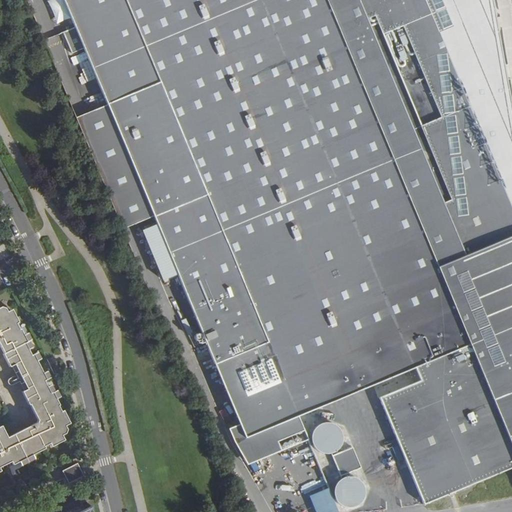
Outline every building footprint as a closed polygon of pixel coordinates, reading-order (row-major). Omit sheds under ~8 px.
[(58,0),(71,31),(61,35),(70,56),(80,52),(102,107),(73,120),(120,229),(150,217),(235,425),(241,438),(299,416),(416,368),(422,381),(379,399),(423,505),(511,467),(511,137),(511,131),(505,90),(500,60),(494,26),(488,0),(58,0)] [(511,117),(491,0),(488,0),(494,26),(500,60),(505,90),(511,131),(511,137),(511,117)] [(74,70),(76,78),(86,76),(85,68),(74,70)] [(0,473),(64,441),(59,430),(67,426),(45,383),(50,380),(47,375),(43,377),(38,368),(37,366),(40,364),(36,357),(32,359),(28,352),(32,350),(25,337),(21,340),(14,327),(18,325),(12,313),(8,316),(4,308),(0,309),(0,473)] [(309,440),(299,416),(241,438),(235,425),(226,429),(231,443),(244,466),(309,440)] [(348,473),(361,468),(352,447),(339,452),(338,449),(339,449),(340,447),(341,447),(341,446),(342,445),(342,444),(342,442),(343,441),(343,440),(343,439),(343,438),(343,437),(343,436),(343,435),(342,434),(342,433),(342,432),(341,430),(340,428),(339,428),(339,427),(338,426),(337,425),(336,425),(335,424),(334,423),(333,423),(332,423),(331,422),(330,422),(329,422),(328,422),(327,422),(325,422),(324,422),(323,422),(322,423),(321,423),(320,423),(319,424),(318,425),(317,425),(316,426),(316,427),(315,428),(314,428),(313,429),(313,430),(312,431),(312,432),(311,433),(311,434),(311,436),(311,437),(311,438),(311,439),(311,440),(311,441),(311,442),(312,443),(312,444),(313,445),(313,446),(314,447),(315,448),(315,449),(316,450),(317,450),(318,451),(319,452),(334,486),(334,487),(333,489),(333,490),(333,491),(333,492),(333,493),(333,494),(333,495),(334,496),(334,497),(335,498),(335,499),(335,500),(336,501),(337,502),(337,503),(338,504),(339,504),(340,505),(341,505),(342,506),(343,507),(344,507),(345,507),(346,507),(347,508),(348,508),(349,508),(350,508),(352,507),(353,507),(354,507),(355,507),(356,506),(357,506),(358,505),(359,504),(360,503),(361,502),(362,501),(363,499),(363,498),(364,498),(364,496),(364,495),(365,494),(365,493),(365,492),(365,491),(365,490),(364,489),(364,488),(364,487),(363,486),(363,485),(362,484),(362,483),(361,482),(360,481),(360,480),(359,480),(358,479),(357,478),(356,478),(355,477),(354,477),(353,477),(352,476),(351,476),(350,476),(349,476),(348,473)] [(63,472),(65,477),(78,471),(76,465),(63,472)] [(78,471),(65,477),(69,484),(82,477),(78,471)]
